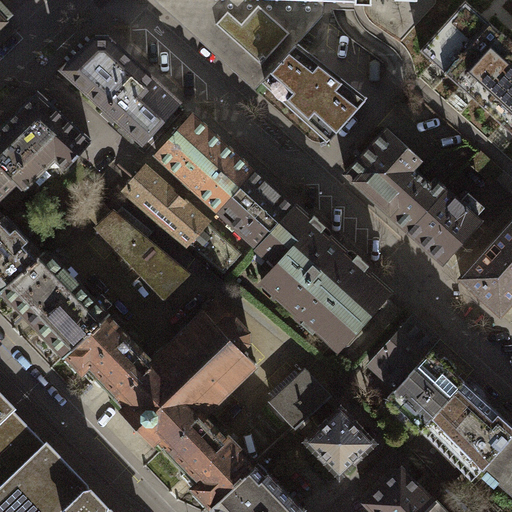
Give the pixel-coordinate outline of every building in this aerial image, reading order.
[(251,0),(177,0),(177,1),(265,79),(295,46),(298,43),(251,0)] [(251,0),(298,43),(324,14),(324,0),(349,1),(356,1),(355,0),(251,0)] [(420,50),(487,111),(511,83),(511,42),(466,1),(420,50)] [(0,26),(12,15),(0,2),(0,26)] [(63,69),(108,110),(144,70),(110,39),(94,39),(63,69)] [(295,46),(265,79),(331,139),(365,100),(295,46)] [(178,102),(144,70),(108,110),(143,141),(178,102)] [(511,132),(511,83),(487,111),(511,132)] [(0,130),(0,165),(16,182),(23,189),(55,157),(67,169),(92,142),(38,94),(0,130)] [(157,155),(218,210),(254,171),(246,163),(194,115),(157,155)] [(409,230),(446,189),(434,177),(430,182),(413,167),(421,158),(387,128),(346,172),(409,230)] [(481,151),(469,163),(491,183),(503,171),(481,151)] [(0,220),(4,216),(0,212),(0,196),(16,182),(0,165),(0,220)] [(125,190),(189,243),(207,224),(146,167),(125,190)] [(254,171),(218,210),(258,245),(293,206),(275,189),(254,171)] [(446,189),(409,230),(443,261),(481,220),(446,189)] [(373,301),(385,289),(364,270),(369,265),(357,254),(352,260),(343,251),(321,231),(326,226),(314,215),(309,220),(293,206),(258,245),(277,264),(262,281),(263,282),(266,280),(277,290),(274,292),(287,304),(288,303),(305,318),(301,322),(313,333),(319,325),(340,344),(342,342),(338,339),(348,328),(351,331),(376,304),(373,301)] [(188,274),(114,213),(99,227),(165,296),(188,274)] [(0,286),(2,289),(40,253),(5,215),(4,216),(0,220),(0,286)] [(511,220),(461,277),(501,313),(511,300),(511,220)] [(243,257),(207,224),(189,243),(224,272),(234,261),(237,263),(243,257)] [(66,355),(108,314),(109,314),(50,252),(40,253),(2,289),(66,355)] [(167,349),(153,361),(116,399),(124,407),(122,409),(154,442),(156,440),(164,449),(202,413),(203,414),(216,401),(217,402),(222,397),(221,396),(234,384),(235,385),(239,381),(238,380),(252,367),(252,368),(257,364),(243,349),(250,343),(250,332),(218,299),(206,311),(205,310),(201,313),(202,315),(188,328),(187,328),(184,331),(184,332),(171,344),(170,344),(166,347),(167,349)] [(108,314),(66,355),(93,382),(96,379),(109,392),(116,399),(153,361),(147,355),(108,314)] [(440,339),(414,315),(370,363),(396,387),(430,350),(440,339)] [(441,359),(430,350),(396,387),(388,396),(410,416),(410,417),(422,427),(464,380),(453,370),(457,367),(444,355),(441,359)] [(330,395),(305,370),(273,401),(296,427),(330,395)] [(511,423),(464,380),(422,427),(421,428),(472,479),(482,467),(511,433),(511,423)] [(0,511),(113,511),(47,443),(45,445),(11,409),(13,407),(0,393),(0,511)] [(321,429),(309,440),(321,452),(318,455),(326,463),(329,461),(340,473),(352,461),(355,464),(363,456),(360,453),(373,442),(361,429),(364,427),(356,419),(353,421),(342,409),(329,421),(326,418),(318,426),(321,429)] [(211,507),(255,467),(238,451),(242,447),(229,434),(226,437),(203,414),(202,413),(164,449),(196,483),(192,487),(211,507)] [(511,433),(482,467),(511,493),(511,433)] [(255,467),(211,507),(216,511),(305,511),(259,463),(255,467)] [(375,511),(422,511),(434,500),(402,466),(365,501),(375,511)] [(445,511),(434,500),(422,511),(445,511)]
